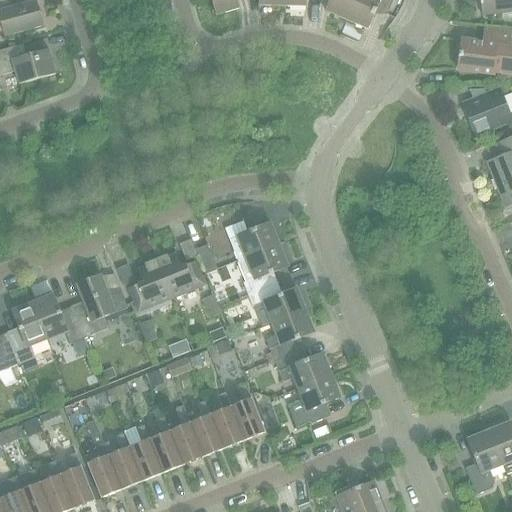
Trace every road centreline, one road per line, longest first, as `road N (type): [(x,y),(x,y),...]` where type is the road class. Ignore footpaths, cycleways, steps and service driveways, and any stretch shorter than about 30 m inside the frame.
road 1 (residential): [(0,278),(230,191),(311,188)]
road 2 (residential): [(511,312),(429,116),(383,74)]
road 3 (residential): [(399,433),(313,213),(311,188)]
road 4 (residential): [(383,74),(301,36),(205,41),(185,25),(178,0)]
road 5 (residential): [(180,511),(370,437),(399,433)]
road 6 (residential): [(0,128),(83,98),(90,87),(93,69),(74,0)]
road 7 (residential): [(383,74),(311,188)]
road 8 (residential): [(399,433),(511,388)]
